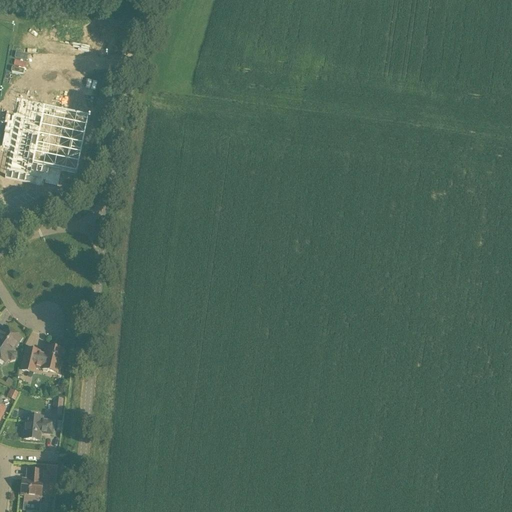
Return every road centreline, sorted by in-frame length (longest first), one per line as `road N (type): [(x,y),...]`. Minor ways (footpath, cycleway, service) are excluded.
road 1 (tertiary): [(76,511),(104,221)]
road 2 (tertiary): [(104,221),(155,0)]
